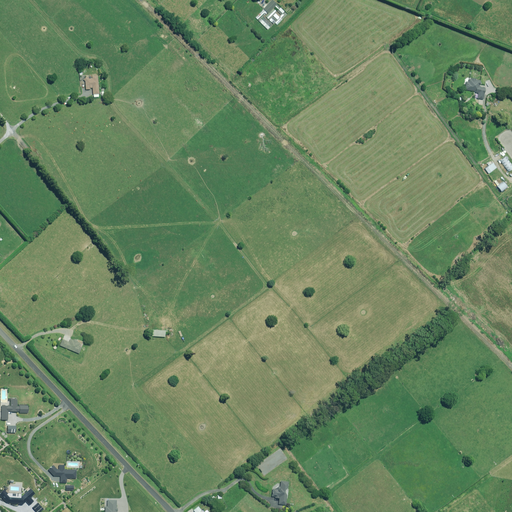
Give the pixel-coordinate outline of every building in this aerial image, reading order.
[(277,4),(272,0),(264,9),(268,13),(277,4)] [(276,11),(274,9),(266,17),(268,19),(276,11)] [(266,14),(263,11),(256,18),(268,30),(273,25),(271,23),(271,24),(269,22),(263,17),(266,14)] [(280,17),(281,18),(275,23),(277,25),(288,15),(286,13),(284,15),(283,14),(280,17)] [(99,94),(98,76),(92,76),(92,79),(89,79),(89,77),(85,77),(86,90),(90,89),(89,88),(93,88),(93,95),(99,94)] [(476,79),(469,78),(469,82),(466,81),(465,90),(475,92),(475,93),(478,93),(477,99),(478,99),(477,102),(480,103),(481,99),(483,99),(485,88),(479,87),(480,81),(476,80),(476,79)] [(511,168),(511,165),(506,157),(500,161),(508,172),(511,168)] [(496,168),(493,163),(485,169),(488,174),(496,168)] [(505,185),(503,182),(497,187),(501,192),(510,185),(509,183),(505,185)] [(62,339),(60,346),(79,354),(82,347),(80,346),(81,344),(77,342),(77,340),(73,338),(73,340),(70,339),(69,342),(62,339)] [(288,482),(281,481),(280,487),(278,487),(277,490),(273,489),(272,497),(276,498),(279,499),(279,505),(286,505),(287,494),(288,488),(288,482)]
